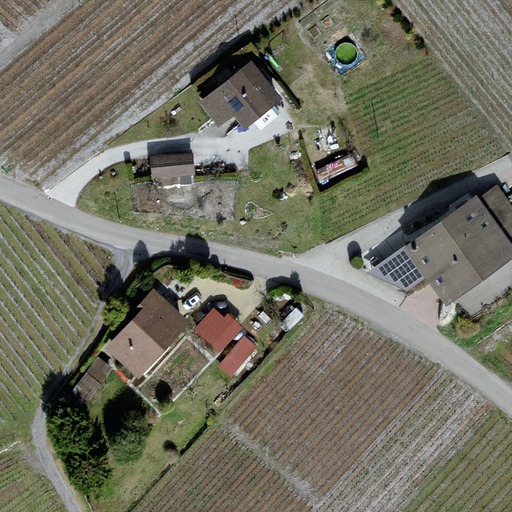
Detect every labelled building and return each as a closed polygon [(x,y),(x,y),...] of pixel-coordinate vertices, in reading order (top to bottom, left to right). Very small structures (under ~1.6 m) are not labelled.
[(244,59),(194,102),(216,128),(231,115),(239,128),(275,100),(244,59)] [(187,150),(143,153),(146,184),(187,181),(187,150)] [(511,194),(491,167),(379,253),(401,282),(426,263),(447,290),(511,240),(511,194)] [(150,290),(99,349),(129,381),(184,323),(150,290)] [(217,296),(190,326),(231,364),(258,335),(217,296)] [(92,358),(60,399),(79,412),(111,372),(92,358)]
